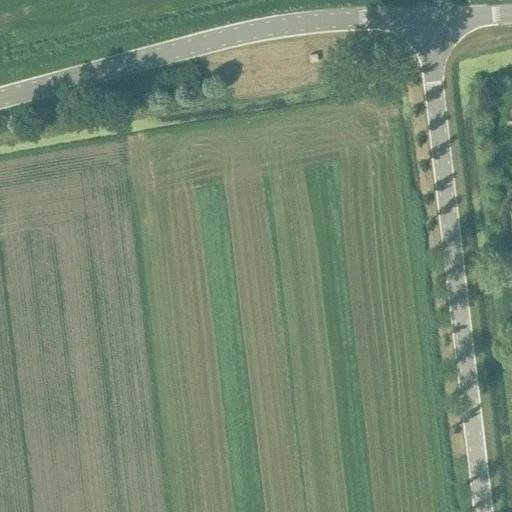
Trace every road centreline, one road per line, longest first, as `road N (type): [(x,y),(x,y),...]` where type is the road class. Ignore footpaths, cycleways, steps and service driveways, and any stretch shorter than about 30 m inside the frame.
road 1 (unclassified): [(484,511),(428,25)]
road 2 (unclassified): [(0,98),(286,22),(363,17),(428,25)]
